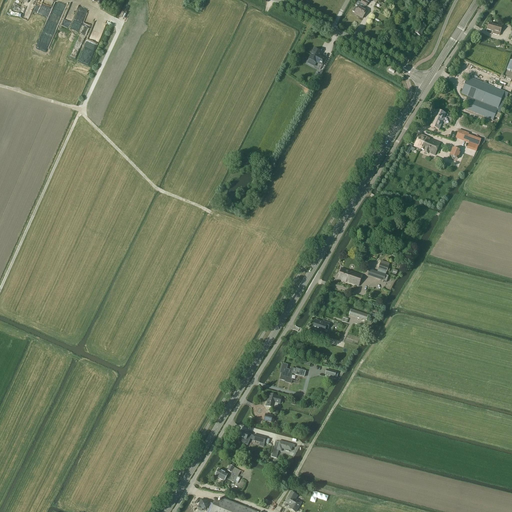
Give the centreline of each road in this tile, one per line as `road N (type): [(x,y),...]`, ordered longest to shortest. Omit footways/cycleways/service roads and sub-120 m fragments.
road 1 (unclassified): [(173,511),(431,85)]
road 2 (primary): [(166,511),(423,86)]
road 3 (track): [(0,290),(121,21),(89,0)]
road 4 (track): [(273,511),(427,256)]
road 5 (track): [(208,212),(156,189),(79,109),(0,86)]
road 6 (unclassified): [(397,64),(278,0)]
